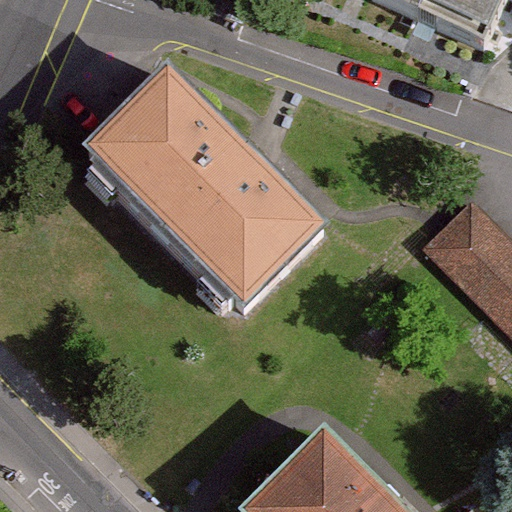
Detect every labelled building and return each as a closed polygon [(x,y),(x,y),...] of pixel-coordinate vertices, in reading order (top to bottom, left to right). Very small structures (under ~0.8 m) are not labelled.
[(250,0),(221,0),(247,9),(250,0)] [(511,0),(374,0),(373,3),(489,53),(511,0)] [(91,176),(247,321),(324,240),(168,94),(91,176)] [(511,266),(467,220),(417,271),(511,362),(511,266)] [(384,511),(321,450),(260,511),(384,511)]
